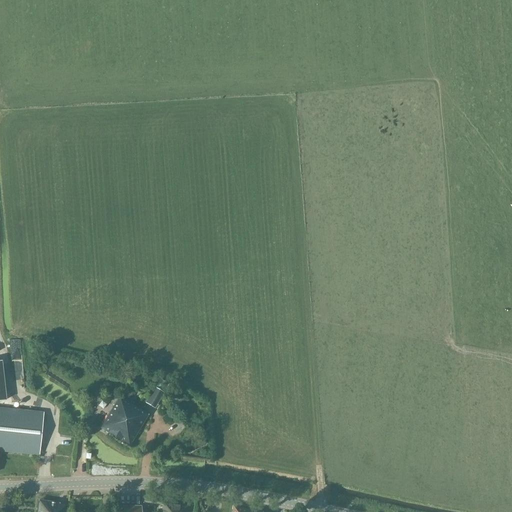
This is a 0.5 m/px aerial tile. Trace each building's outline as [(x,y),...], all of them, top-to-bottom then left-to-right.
[(161,379),(146,403),(154,408),(170,384),(161,379)] [(119,397),(100,428),(120,440),(129,446),(148,415),(140,410),(141,410),(119,397)] [(0,451),(39,455),(43,413),(0,407),(0,451)] [(176,424),(181,429),(187,422),(182,417),(176,424)] [(59,505),(59,504),(38,501),(36,511),(66,511),(67,506),(59,505)] [(162,511),(189,511),(190,507),(164,503),(162,511)]
